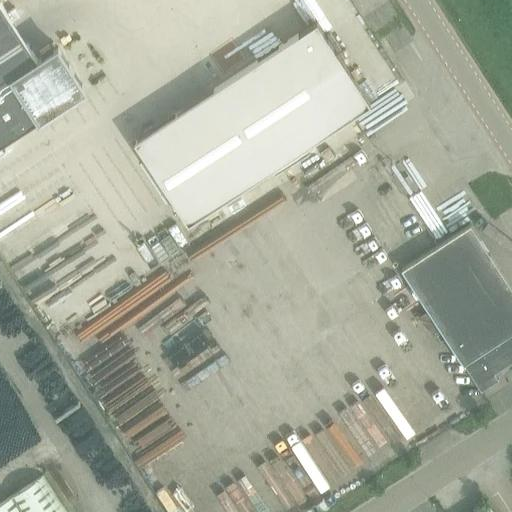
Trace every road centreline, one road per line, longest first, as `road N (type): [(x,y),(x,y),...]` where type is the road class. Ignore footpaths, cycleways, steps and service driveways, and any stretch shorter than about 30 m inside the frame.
road 1 (tertiary): [(511,147),(417,0)]
road 2 (unclassified): [(378,511),(511,426)]
